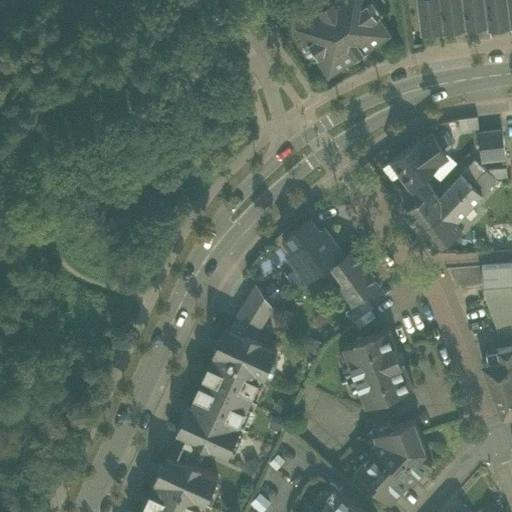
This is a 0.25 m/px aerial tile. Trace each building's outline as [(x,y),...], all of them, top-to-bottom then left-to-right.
[(330,68),(331,69),(336,66),(337,67),(350,58),(349,57),(354,53),(356,55),(365,48),(364,46),(370,43),(371,45),(384,36),(383,34),(388,31),(387,30),(388,29),(368,0),(329,0),(313,11),(314,13),(300,22),(301,24),(300,24),(329,68),(330,68)] [(418,0),(422,30),(445,27),(441,0),(418,0)] [(464,0),(441,0),(445,27),(467,25),(464,0)] [(464,0),(467,25),(489,22),(486,0),(464,0)] [(509,0),(486,0),(489,22),(490,25),(511,23),(509,0)] [(479,132),(482,160),(506,157),(502,129),(479,132)] [(411,184),(421,197),(432,189),(433,189),(434,189),(424,174),(428,171),(447,152),(445,149),(452,144),(453,140),(446,131),(442,130),(435,135),(432,131),(422,138),(421,137),(392,159),(410,184),(411,184)] [(462,173),(472,183),(486,168),(474,158),(467,167),(462,173)] [(496,176),(486,168),(472,183),(482,193),(487,188),(496,176)] [(439,197),(447,209),(472,183),(462,173),(439,197)] [(482,193),(472,183),(447,209),(456,221),(482,193)] [(404,209),(419,229),(447,209),(439,197),(433,189),(432,189),(421,197),(417,200),(404,209)] [(456,221),(447,209),(419,229),(434,249),(462,229),(456,221)] [(332,262),(344,253),(323,223),(318,227),(310,215),(284,234),(292,246),(287,249),(298,264),(308,278),(309,278),(332,262)] [(352,305),(353,306),(366,296),(367,293),(380,284),(353,247),(344,253),(332,262),(346,281),(344,294),(352,305)] [(511,262),(482,264),(484,285),(511,283),(511,262)] [(298,264),(287,273),(293,282),(296,286),(308,278),(298,264)] [(287,273),(277,280),(284,289),(293,282),(287,273)] [(262,289),(273,305),(285,296),(274,280),(262,289)] [(230,327),(255,338),(260,328),(274,305),(273,305),(262,289),(256,282),(236,315),(230,327)] [(494,320),(499,331),(511,330),(511,299),(510,286),(484,288),(486,301),(494,320)] [(346,310),(354,320),(373,306),(366,296),(353,306),(352,305),(346,310)] [(215,353),(203,378),(250,400),(262,374),(264,375),(277,348),(255,338),(230,327),(226,324),(213,352),(215,353)] [(344,344),(367,404),(414,386),(403,360),(402,360),(389,326),(344,344)] [(491,384),(511,381),(511,348),(500,352),(502,360),(484,366),(491,384)] [(238,425),(250,400),(203,378),(192,404),(190,403),(177,430),(181,432),(206,444),(228,454),(241,426),(238,425)] [(511,381),(491,384),(503,416),(511,415),(511,381)] [(356,468),(391,500),(411,478),(418,471),(421,473),(432,461),(422,452),(426,448),(414,416),(378,430),(378,431),(375,432),(377,438),(377,439),(372,443),(375,446),(356,468)] [(176,443),(201,455),(206,444),(181,432),(176,443)] [(155,484),(145,506),(158,511),(198,511),(203,501),(206,503),(218,476),(167,452),(153,483),(155,484)] [(418,471),(411,478),(414,481),(421,473),(418,471)] [(366,511),(340,488),(320,510),(322,511),(366,511)]
